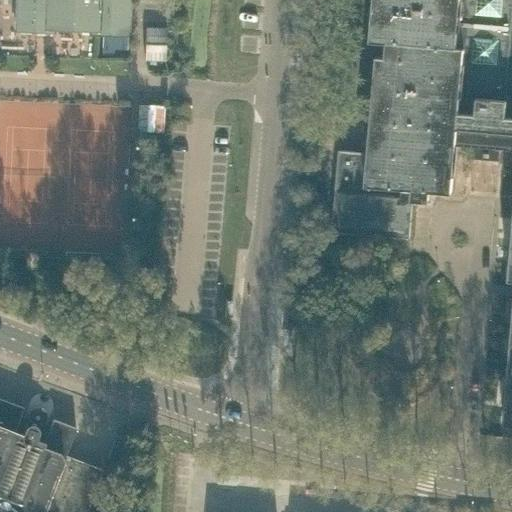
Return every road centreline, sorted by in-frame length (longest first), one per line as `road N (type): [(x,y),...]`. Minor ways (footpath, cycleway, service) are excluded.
road 1 (unclassified): [(248,426),(283,0)]
road 2 (tertiary): [(511,492),(248,426)]
road 3 (tertiary): [(248,426),(0,332)]
